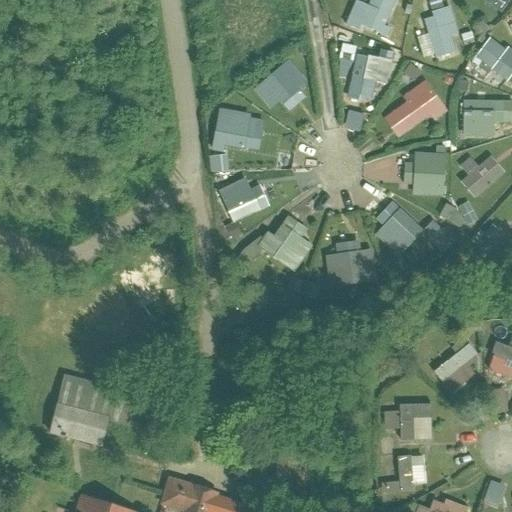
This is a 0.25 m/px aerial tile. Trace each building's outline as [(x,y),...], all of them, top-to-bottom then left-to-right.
[(383,35),(395,0),(372,0),(363,28),(383,35)] [(461,54),(446,0),(423,0),(416,2),(432,62),(461,54)] [(511,0),(485,0),(503,13),(511,0)] [(506,84),(511,75),(511,52),(506,48),(504,50),(490,39),(474,61),(506,84)] [(373,93),(377,59),(352,56),(348,90),(373,93)] [(285,62),(252,89),(271,113),(305,86),(285,62)] [(441,106),(424,79),(405,91),(409,97),(382,114),(396,136),(441,106)] [(511,101),(461,99),(460,133),(497,134),(497,120),(511,121),(511,101)] [(257,123),(215,113),(207,145),(249,155),(257,123)] [(440,197),(442,151),(413,150),(412,163),(403,162),(402,184),(412,184),(411,196),(440,197)] [(229,152),(211,155),(215,173),(233,170),(229,152)] [(472,197),(502,171),(489,155),(475,167),(467,158),(459,165),(467,174),(459,181),(472,197)] [(248,181),(216,197),(229,221),(260,204),(248,181)] [(471,200),(447,209),(455,230),(479,221),(471,200)] [(394,256),(417,227),(385,203),(372,219),(379,224),(369,237),(394,256)] [(265,232),(254,246),(282,269),(307,238),(285,220),(271,237),(265,232)] [(320,257),(324,281),(366,273),(362,249),(352,251),(350,242),(330,246),(332,255),(320,257)] [(511,364),(511,346),(494,342),(490,359),(511,364)] [(463,351),(431,372),(445,393),(477,371),(463,351)] [(116,394),(61,378),(47,429),(102,444),(116,394)] [(423,440),(422,402),(391,402),(392,441),(423,440)] [(417,489),(415,458),(390,459),(391,491),(417,489)] [(248,511),(249,511),(201,500),(204,485),(163,476),(155,511),(248,511)] [(508,486),(494,481),(487,501),(501,506),(508,486)] [(134,511),(80,496),(74,511),(134,511)] [(469,511),(471,506),(450,499),(444,511),(469,511)]
